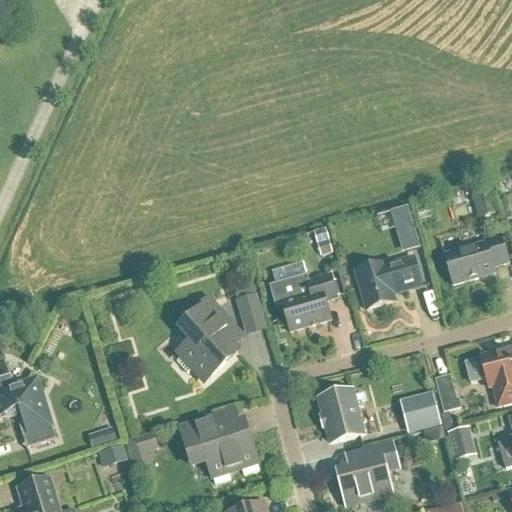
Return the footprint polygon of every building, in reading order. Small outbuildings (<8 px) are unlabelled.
[(497,208),(492,193),(472,199),(479,222),(499,216),(501,215),(498,207),(497,208)] [(396,227),(404,252),(421,247),(414,222),(396,227)] [(321,260),(334,257),(327,232),(314,236),(321,260)] [(510,267),(501,238),(485,243),(486,246),(445,258),(454,289),(496,277),(495,271),(510,267)] [(362,274),(356,276),(367,314),(396,306),(394,298),(423,289),(415,261),(386,269),(385,267),(379,269),(373,266),(366,268),(362,274)] [(274,271),(277,282),(296,277),(293,266),(274,271)] [(331,278),(309,285),(308,279),(270,290),(276,310),(283,308),(291,336),(332,324),(326,305),(338,302),(331,278)] [(267,334),(258,299),(237,304),(247,340),(267,334)] [(242,340),(210,304),(199,313),(201,315),(189,326),(200,338),(192,346),(194,348),(176,365),(188,378),(194,372),(205,385),(227,365),(224,362),(236,352),(233,348),(242,340)] [(511,353),(482,361),(490,390),(493,389),(499,411),(511,407),(511,353)] [(0,392),(1,394),(0,394),(0,421),(21,415),(24,424),(19,425),(27,453),(57,444),(38,383),(14,390),(11,380),(0,383),(0,392)] [(457,403),(451,380),(435,384),(445,417),(441,418),(446,434),(453,432),(449,416),(462,413),(459,402),(457,403)] [(331,447),(364,439),(352,395),(320,403),(331,447)] [(401,405),(409,439),(442,430),(433,397),(401,405)] [(205,455),(216,489),(231,484),(229,476),(242,472),(245,480),(260,475),(250,440),(245,441),(240,427),(218,434),(214,421),(181,430),(190,460),(205,455)] [(88,439),(93,454),(118,446),(113,431),(88,439)] [(477,459),(469,431),(448,437),(456,464),(477,459)] [(127,445),(136,474),(153,469),(149,456),(159,453),(154,437),(127,445)] [(347,461),(350,474),(340,477),(348,510),(392,499),(386,475),(398,471),(393,449),(347,461)] [(99,458),(104,472),(129,465),(124,450),(99,458)] [(59,511),(50,484),(19,493),(24,511),(59,511)]
